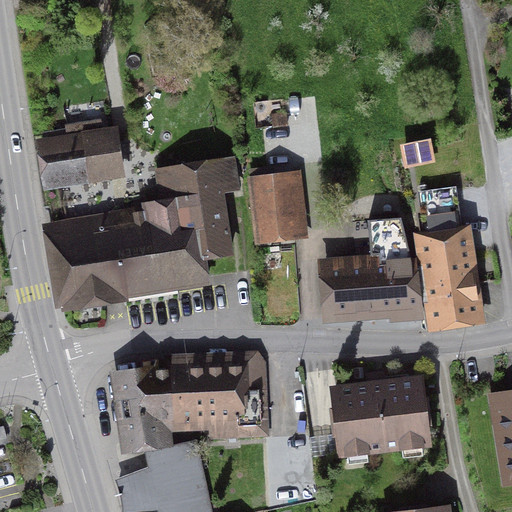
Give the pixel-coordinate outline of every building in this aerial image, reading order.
[(46,135),(52,178),(119,167),(114,138),(103,140),(100,127),(46,135)] [(431,159),(428,143),(405,148),(408,163),(431,159)] [(178,218),(99,231),(97,217),(53,224),(66,299),(207,277),(204,258),(230,254),(220,190),(235,187),(231,162),(220,163),(220,161),(158,171),(164,205),(176,203),(178,218)] [(293,177),(253,181),(259,239),(299,235),(293,177)] [(326,269),(329,312),(422,304),(422,301),(418,268),(417,261),(411,261),(400,218),(368,220),(370,255),(378,255),(379,265),(326,269)] [(434,324),(477,318),(465,233),(422,239),(426,266),(418,268),(422,301),(431,299),(434,324)] [(263,366),(152,371),(117,376),(127,442),(162,437),(159,416),(209,414),(210,437),(266,435),(263,366)] [(421,399),(419,380),(384,384),(384,379),(369,381),(369,386),(335,390),(337,409),(332,410),(335,434),(340,433),(342,452),(426,442),(424,423),(429,423),(426,398),(421,399)] [(511,395),(500,398),(497,402),(499,417),(494,424),(501,429),(502,438),(497,445),(504,450),(506,459),(500,466),(508,471),(508,475),(511,477),(511,395)] [(211,511),(196,441),(152,450),(165,511),(211,511)]
